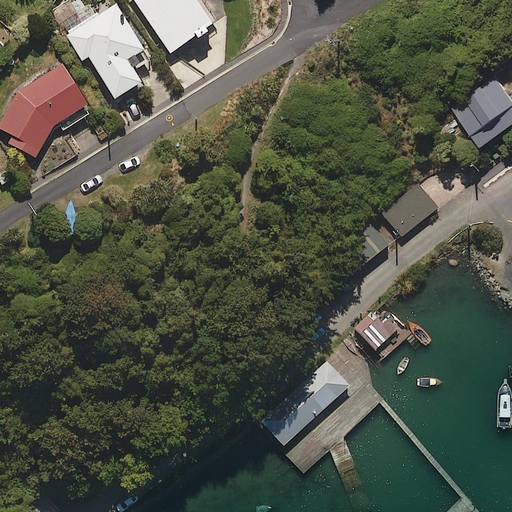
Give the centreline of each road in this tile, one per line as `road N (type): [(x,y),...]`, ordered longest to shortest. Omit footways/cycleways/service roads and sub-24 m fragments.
road 1 (unclassified): [(90,511),(452,218),(511,186)]
road 2 (residential): [(0,222),(335,18)]
